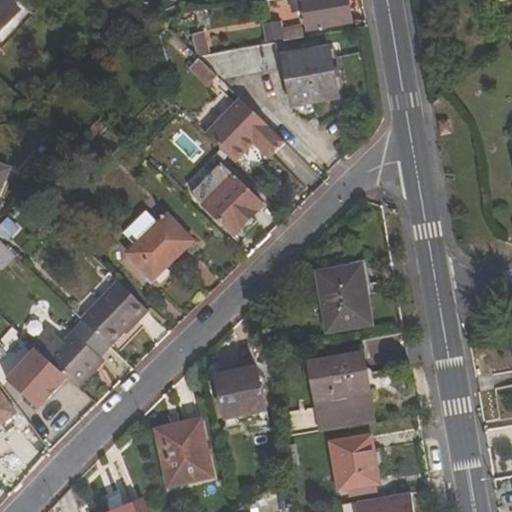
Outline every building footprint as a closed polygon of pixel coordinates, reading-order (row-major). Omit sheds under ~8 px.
[(0,0),(0,30),(18,11),(5,0),(0,0)] [(349,0),(297,0),(290,1),(292,11),(305,9),(309,31),(354,22),(349,0)] [(281,24),(266,27),(268,44),(284,41),(284,38),(303,34),(301,24),(281,28),(281,24)] [(289,83),(291,93),(293,106),(340,98),(331,48),(284,57),(289,83)] [(201,58),(192,68),(200,75),(203,71),(214,81),(219,76),(201,58)] [(203,71),(200,75),(210,85),(214,81),(203,71)] [(242,99),(207,135),(235,162),(254,143),(269,158),(285,142),(242,99)] [(0,191),(10,168),(0,163),(0,191)] [(194,196),(236,236),(265,205),(223,165),(194,196)] [(168,217),(160,224),(149,212),(126,233),(130,239),(135,234),(142,241),(137,246),(129,253),(153,278),(192,242),(168,217)] [(135,234),(130,239),(137,246),(142,241),(135,234)] [(0,240),(0,270),(2,272),(17,257),(0,240)] [(321,275),(330,332),(372,325),(363,268),(321,275)] [(85,322),(114,350),(150,312),(120,283),(83,321),(85,322)] [(68,379),(80,390),(81,388),(105,362),(104,360),(114,350),(85,322),(74,334),(70,330),(66,334),(70,338),(65,345),(49,332),(34,349),(59,371),(68,379)] [(314,366),(323,409),(371,399),(363,356),(314,366)] [(260,369),(218,378),(227,420),(269,411),(260,369)] [(82,392),(80,390),(68,379),(59,371),(46,386),(68,407),(82,392)] [(0,425),(15,413),(0,392),(0,425)] [(202,423),(160,432),(172,487),(214,478),(202,423)] [(374,482),(380,481),(372,438),(334,445),(343,488),(349,487),(351,493),(375,488),(374,482)] [(417,511),(414,495),(360,504),(360,511),(417,511)]
